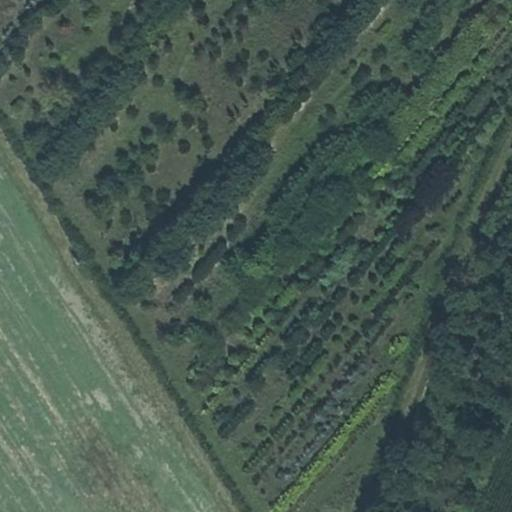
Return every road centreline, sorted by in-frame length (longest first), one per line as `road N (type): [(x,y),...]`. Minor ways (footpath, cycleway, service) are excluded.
road 1 (track): [(0,146),(230,511)]
road 2 (track): [(383,511),(424,382),(511,172)]
